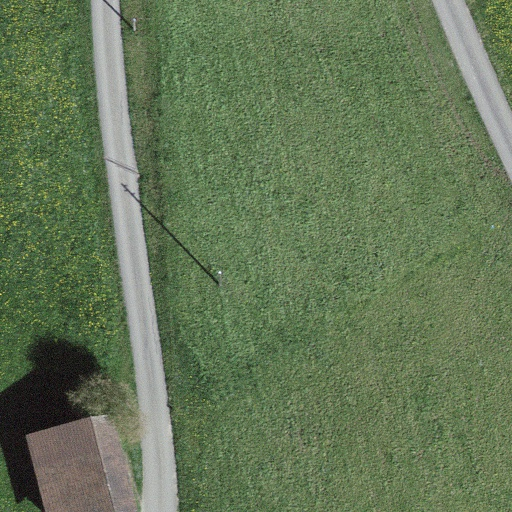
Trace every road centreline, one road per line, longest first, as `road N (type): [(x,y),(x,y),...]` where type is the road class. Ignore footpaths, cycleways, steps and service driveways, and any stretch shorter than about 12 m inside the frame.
road 1 (unclassified): [(107,0),(159,511)]
road 2 (unclassified): [(511,151),(448,0)]
